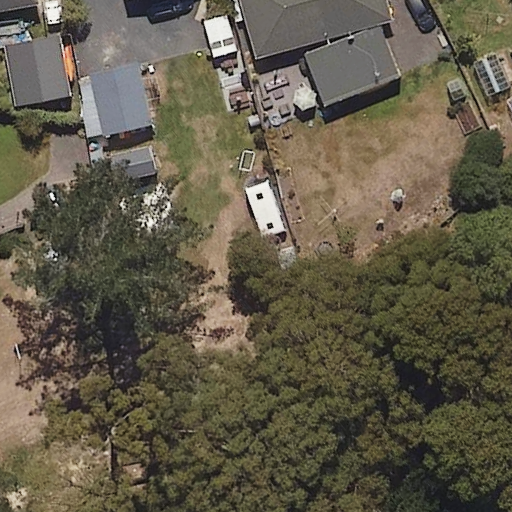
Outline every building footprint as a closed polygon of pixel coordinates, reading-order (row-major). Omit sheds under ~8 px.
[(0,0),(0,13),(42,6),(40,0),(0,0)] [(244,0),(264,61),(308,47),(326,105),(401,82),(383,26),(397,22),(389,0),(244,0)] [(75,95),(59,30),(4,44),(21,109),(75,95)] [(155,131),(145,68),(81,79),(92,142),(155,131)] [(160,176),(149,143),(108,156),(118,189),(160,176)]
